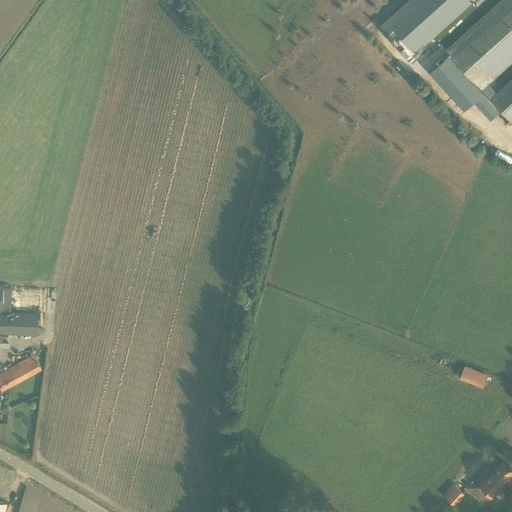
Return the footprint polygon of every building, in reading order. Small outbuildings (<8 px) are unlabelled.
[(412,0),(389,21),(416,51),(473,0),(412,0)] [(511,0),(499,0),(446,49),(449,52),(435,64),(435,77),(463,107),(473,98),(491,118),(501,109),(511,121),(511,0)] [(2,287),(2,284),(0,283),(0,310),(12,311),(12,287),(2,287)] [(0,332),(37,334),(38,314),(0,312),(0,332)] [(0,373),(0,387),(2,390),(42,368),(34,354),(0,373)] [(460,378),(483,387),(488,373),(465,365),(460,378)] [(467,488),(484,504),(492,497),(511,474),(511,468),(503,461),(493,472),(487,466),(467,488)] [(453,482),(442,494),(454,505),(465,493),(453,482)]
